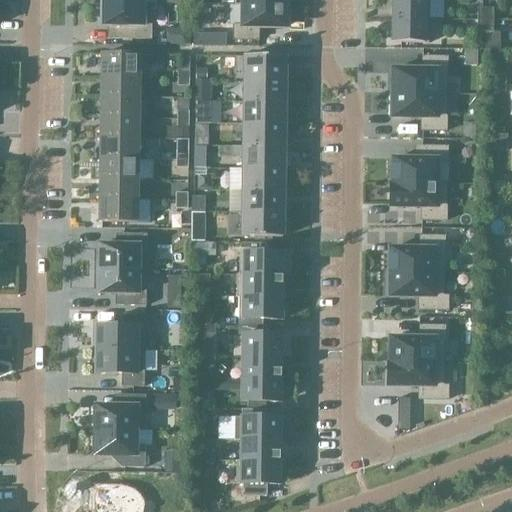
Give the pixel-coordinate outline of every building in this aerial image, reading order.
[(428,0),(392,0),(392,19),(428,20),(428,0)] [(143,25),(143,3),(101,3),(100,27),(127,27),(127,40),(150,40),(150,26),(143,25)] [(285,7),(285,6),(242,5),(242,6),(242,26),(232,26),(232,40),(257,41),(257,28),(284,28),(285,7)] [(484,9),(476,8),(476,20),(484,21),(484,9)] [(492,9),(484,9),(484,21),(492,21),(492,9)] [(428,20),(392,19),(392,43),(428,44),(428,20)] [(484,21),(476,20),(476,33),(484,33),(484,21)] [(492,21),(484,21),(484,33),(492,33),(492,21)] [(139,56),(100,55),(100,78),(138,78),(139,56)] [(284,58),(244,57),(244,58),(234,58),(234,80),(244,80),(244,81),(284,81),(284,58)] [(392,70),(391,94),(445,95),(445,72),(446,72),(446,58),(421,58),(421,70),(392,70)] [(188,71),(176,71),(176,79),(188,79),(188,71)] [(138,78),(100,78),(99,98),(138,99),(138,78)] [(188,79),(176,79),(176,87),(188,87),(188,79)] [(284,81),(244,81),(243,103),(283,103),(284,81)] [(445,95),(391,94),(391,118),(420,119),(420,131),(445,132),(445,118),(445,95)] [(138,99),(99,98),(99,119),(145,119),(145,118),(138,118),(138,99)] [(283,103),(243,103),(243,125),(283,126),(283,103)] [(188,112),(176,112),(176,120),(188,120),(188,112)] [(145,119),(99,119),(99,139),(145,140),(145,119)] [(188,120),(176,120),(176,128),(188,128),(188,120)] [(283,126),(243,125),(243,147),(283,148),(283,126)] [(145,140),(99,139),(98,159),(145,160),(145,140)] [(283,148),(243,147),(230,147),(230,157),(242,157),(242,169),(282,170),(283,148)] [(391,184),(435,184),(435,183),(436,162),(446,162),(446,148),(421,147),(421,160),(392,160),(391,184)] [(187,153),(175,153),(175,161),(187,161),(187,153)] [(145,160),(98,159),(98,180),(137,180),(137,161),(145,161),(145,160)] [(187,161),(175,161),(175,169),(187,169),(187,161)] [(282,170),(242,169),(242,191),(282,192),(282,170)] [(137,180),(98,180),(98,200),(137,201),(137,180)] [(435,184),(391,184),(391,186),(390,186),(390,208),(420,208),(420,221),(445,221),(445,207),(444,207),(445,183),(435,183),(435,184)] [(282,192),(242,191),(242,213),(282,214),(282,192)] [(187,194),(175,193),(175,201),(187,202),(187,194)] [(137,201),(98,200),(97,223),(136,223),(137,201)] [(187,202),(175,201),(174,209),(186,210),(187,202)] [(282,214),(242,213),(241,237),(281,238),(282,214)] [(123,246),(98,246),(97,262),(97,270),(145,271),(146,235),(123,234),(123,246)] [(389,249),(389,273),(442,274),(442,251),(443,251),(444,237),(418,237),(418,250),(389,249)] [(281,254),(238,253),(238,275),(238,276),(281,276),(281,254)] [(145,271),(97,270),(97,278),(97,294),(122,294),(122,306),(145,307),(145,271)] [(442,274),(389,273),(388,297),(417,298),(417,311),(447,311),(447,297),(442,297),(442,274)] [(209,275),(197,275),(197,283),(209,283),(209,275)] [(238,275),(236,275),(235,298),(238,298),(238,297),(280,298),(281,276),(238,276),(238,275)] [(280,298),(238,297),(238,298),(237,320),(280,320),(280,298)] [(96,327),(96,351),(144,351),(144,315),(121,315),(121,327),(96,327)] [(215,319),(203,319),(202,327),(214,327),(215,319)] [(444,327),(418,326),(418,339),(389,339),(389,363),(442,364),(442,341),(443,341),(444,327)] [(214,327),(202,327),(202,335),(214,335),(214,327)] [(280,336),(242,336),(241,358),(279,359),(280,344),(280,336)] [(144,351),(96,351),(95,375),(120,375),(120,387),(143,387),(144,351)] [(214,358),(202,357),(202,365),(214,366),(214,358)] [(279,359),(241,358),(241,380),(279,380),(279,366),(279,359)] [(442,364),(389,363),(389,365),(387,365),(387,387),(417,387),(417,400),(447,401),(447,386),(442,386),(442,364)] [(279,380),(241,380),(241,402),(279,403),(279,389),(279,380)] [(95,425),(94,431),(135,432),(135,418),(144,418),(145,396),(121,395),(120,408),(95,407),(95,413),(92,413),(91,425),(95,425)] [(213,402),(201,401),(201,409),(213,410),(213,402)] [(241,418),(233,418),(233,441),(240,441),(240,440),(278,441),(279,419),(265,418),(265,410),(241,410),(241,418)] [(135,432),(94,431),(94,438),(91,438),(91,449),(94,449),(94,455),(120,456),(120,468),(144,468),(144,446),(134,445),(135,432)] [(278,441),(240,440),(240,441),(240,461),(240,462),(278,463),(278,441)] [(214,454),(202,453),(201,461),(213,462),(214,454)] [(240,461),(235,461),(235,484),(242,485),(241,497),(266,497),(266,485),(278,485),(278,463),(240,462),(240,461)] [(93,487),(93,507),(93,508),(93,509),(93,510),(94,511),(93,511),(144,511),(144,510),(145,509),(145,508),(145,507),(145,506),(144,505),(144,504),(144,503),(144,502),(143,501),(143,500),(142,499),(142,498),(141,497),(141,496),(140,495),(139,494),(138,493),(137,492),(136,492),(136,491),(135,490),(134,490),(132,489),(131,489),(130,488),(129,488),(128,487),(127,487),(126,487),(124,486),(123,486),(122,486),(121,486),(119,486),(117,486),(115,486),(109,486),(107,485),(102,485),(100,485),(93,485),(93,487)]
